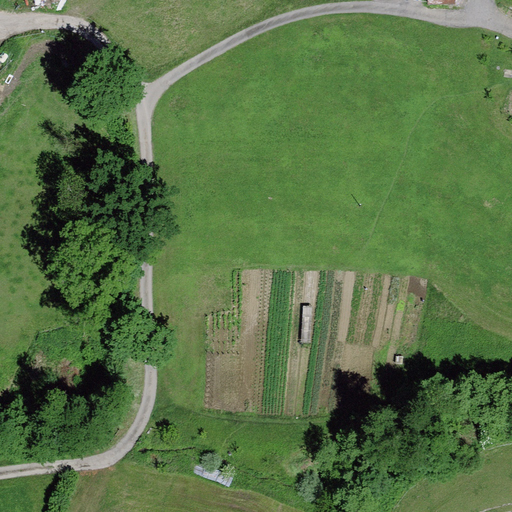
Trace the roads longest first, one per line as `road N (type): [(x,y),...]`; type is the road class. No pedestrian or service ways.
road 1 (unclassified): [(0,472),(101,459),(120,449),(148,407),(146,117)]
road 2 (track): [(0,24),(70,21),(136,80),(146,117)]
